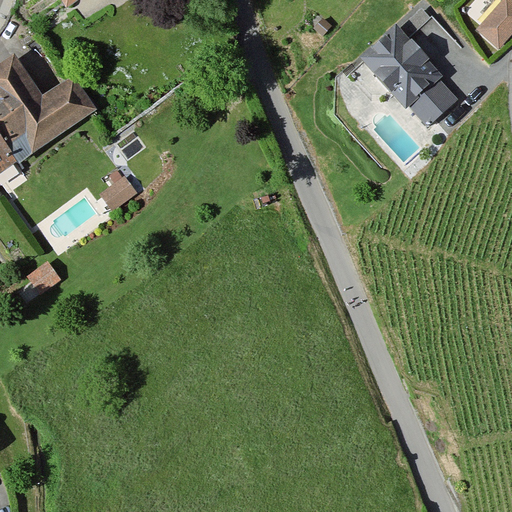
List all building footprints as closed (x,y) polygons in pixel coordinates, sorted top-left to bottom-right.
[(58,0),(68,14),(88,0),(58,0)] [(511,0),(503,0),(475,32),(499,53),(511,39),(511,0)] [(422,10),(399,32),(407,40),(430,19),(422,10)] [(323,21),(315,31),(323,38),(331,28),(323,21)] [(407,113),(411,110),(441,83),(443,81),(407,40),(399,32),(397,29),(360,61),(363,64),(407,113)] [(0,175),(17,163),(20,167),(96,116),(73,79),(43,100),(15,59),(0,69),(0,175)] [(441,83),(411,110),(428,129),(457,101),(441,83)] [(124,179),(100,197),(113,213),(137,195),(124,179)] [(48,265),(28,279),(40,296),(60,282),(48,265)]
